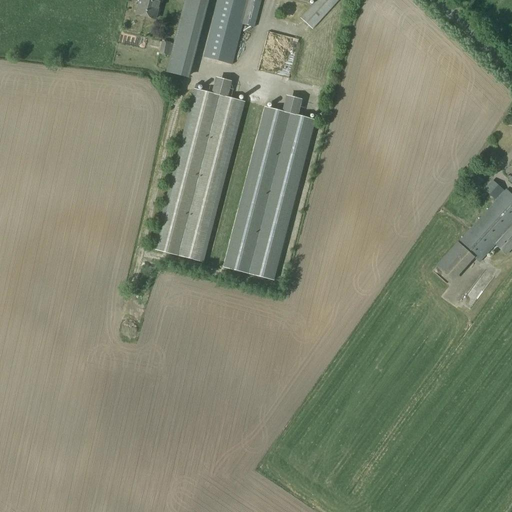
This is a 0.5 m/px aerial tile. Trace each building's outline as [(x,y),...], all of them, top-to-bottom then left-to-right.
[(138,0),(135,14),(156,20),(160,0),(138,0)] [(218,0),(204,58),(232,65),(242,25),(254,28),(261,0),(218,0)] [(316,0),(300,18),(312,30),(338,0),(316,0)] [(197,13),(188,52),(200,54),(209,15),(197,13)] [(161,40),(158,54),(167,55),(170,42),(161,40)] [(195,90),(154,250),(202,262),(244,103),(227,99),(230,90),(214,86),(212,95),(195,90)] [(163,113),(175,111),(172,96),(160,98),(163,113)] [(265,109),(224,269),(273,281),(314,122),(298,118),(300,109),(284,105),(282,113),(265,109)] [(476,174),(469,181),(477,188),(483,181),(476,174)] [(505,190),(504,192),(496,201),(468,232),(463,238),(437,267),(452,281),(473,258),(479,263),(494,246),(511,224),(511,176),(509,180),(511,183),(511,193),(511,195),(505,190)] [(492,181),(484,190),(496,201),(504,192),(492,181)] [(511,224),(494,246),(506,256),(511,249),(511,224)]
